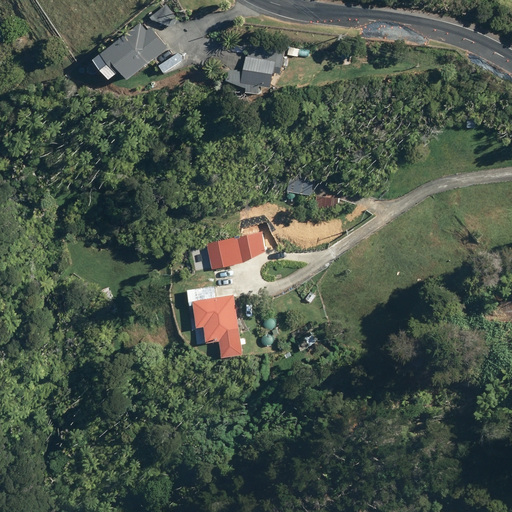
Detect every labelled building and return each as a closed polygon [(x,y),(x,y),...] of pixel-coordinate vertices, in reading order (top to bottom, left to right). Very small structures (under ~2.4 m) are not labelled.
[(182,23),(169,4),(153,17),(175,27),(182,23)] [(167,50),(144,21),(113,46),(136,74),(167,50)] [(251,43),(249,61),(285,66),(288,48),(251,43)] [(266,80),(232,72),(229,86),(263,94),(266,80)] [(310,173),(299,172),(298,186),(308,187),(310,173)] [(348,196),(311,192),(309,207),(347,210),(348,196)] [(209,243),(215,268),(247,260),(246,259),(268,250),(264,231),(241,236),(241,235),(209,243)] [(246,353),(237,292),(197,298),(201,324),(208,323),(211,341),(222,339),(225,356),(246,353)] [(511,304),(487,306),(488,324),(511,322),(511,304)] [(318,341),(311,331),(297,341),(304,351),(318,341)]
